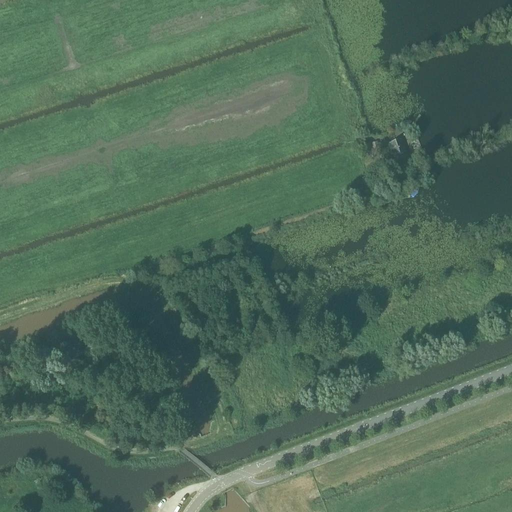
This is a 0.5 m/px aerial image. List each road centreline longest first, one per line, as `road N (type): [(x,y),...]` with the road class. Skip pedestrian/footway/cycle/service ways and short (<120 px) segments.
road 1 (track): [(231,428),(215,434),(209,398),(172,314),(141,289),(111,282),(0,317)]
road 2 (tertiary): [(511,370),(240,474)]
